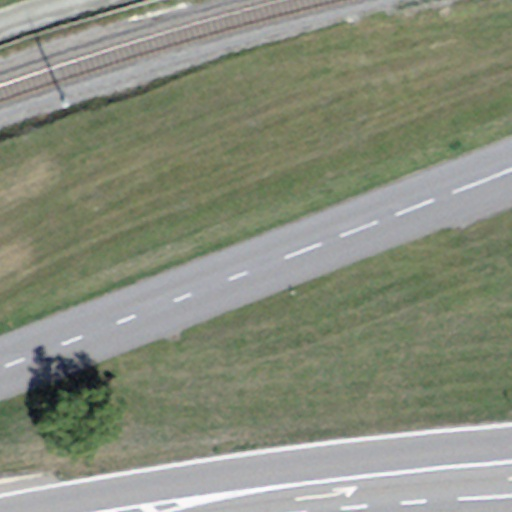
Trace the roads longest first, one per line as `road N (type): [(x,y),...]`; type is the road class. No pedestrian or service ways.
road 1 (tertiary): [(0,365),(511,170)]
road 2 (secondary): [(243,511),(511,488)]
